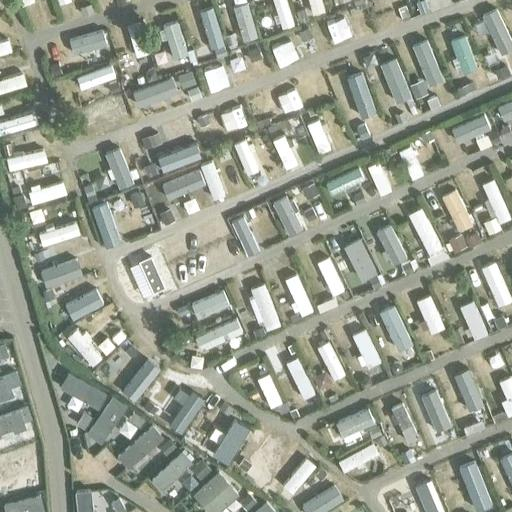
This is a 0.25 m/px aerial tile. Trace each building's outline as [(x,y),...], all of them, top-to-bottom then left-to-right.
[(256,36),(245,0),(234,0),(232,1),(234,7),(231,8),(233,17),(236,16),(243,39),(256,36)] [(294,23),(286,0),(273,0),(278,14),(274,15),(276,22),(280,21),(282,27),(294,23)] [(223,44),(212,7),(201,10),(212,48),(223,44)] [(187,53),(177,20),(163,24),(173,57),(187,53)] [(127,25),(137,56),(149,52),(140,21),(127,25)] [(70,39),(74,53),(106,44),(102,30),(70,39)] [(0,40),(0,53),(12,50),(8,38),(0,40)] [(202,68),(209,94),(220,91),(213,65),(202,68)] [(111,66),(73,78),(76,89),(97,82),(99,88),(108,85),(106,79),(114,77),(111,66)] [(0,79),(0,91),(26,84),(23,72),(0,79)] [(376,93),(389,121),(400,116),(387,87),(376,93)] [(123,97),(90,109),(94,120),(127,108),(123,97)] [(341,107),(355,136),(366,130),(358,115),(363,113),(358,104),(354,106),(352,102),(341,107)] [(0,133),(38,122),(35,110),(0,121),(0,133)] [(307,123),(319,152),(330,147),(324,132),(329,129),(326,122),(321,124),(319,118),(307,123)] [(273,139),(287,168),(298,162),(284,134),(273,139)] [(234,143),(247,173),(258,169),(251,151),(254,149),(251,142),(247,143),(245,138),(234,143)] [(399,150),(412,179),(423,173),(410,145),(399,150)] [(6,158),(9,169),(46,160),(44,148),(24,153),(23,149),(13,152),(14,156),(6,158)] [(120,185),(109,155),(99,159),(105,176),(100,178),(103,185),(107,183),(110,189),(120,185)] [(201,164),(213,198),(224,194),(212,160),(201,164)] [(368,165),(380,194),(391,190),(384,174),(388,172),(385,164),(381,165),(379,161),(368,165)] [(177,210),(190,205),(178,170),(165,174),(177,210)] [(499,221),(510,217),(493,178),(482,183),(488,198),(484,200),(491,216),(496,213),(499,221)] [(28,191),(32,203),(66,192),(62,181),(40,188),(39,184),(31,186),(32,190),(28,191)] [(133,195),(144,222),(155,217),(144,191),(133,195)] [(94,210),(106,241),(117,237),(106,206),(94,210)] [(408,213),(429,252),(441,246),(421,206),(408,213)] [(239,220),(253,247),(264,241),(250,215),(239,220)] [(39,233),(43,244),(80,233),(76,221),(54,228),(53,224),(46,226),(47,230),(39,233)] [(388,243),(403,273),(414,268),(398,237),(388,243)] [(146,266),(161,299),(221,271),(205,238),(146,266)] [(358,258),(372,288),(383,284),(369,253),(358,258)] [(317,262),(333,294),(344,288),(328,256),(317,262)] [(82,259),(49,272),(53,283),(86,270),(82,259)] [(481,266),(498,304),(511,298),(495,261),(481,266)] [(312,309),(296,273),(285,278),(295,300),(291,302),(295,310),(299,309),(301,314),(312,309)] [(266,328),(280,323),(264,282),(251,287),(259,310),(254,311),(258,321),(263,320),(266,328)] [(191,303),(197,317),(229,303),(223,289),(191,303)] [(430,332),(443,326),(430,294),(416,299),(424,318),(419,321),(423,330),(428,327),(430,332)] [(60,312),(65,322),(97,306),(91,295),(69,307),(66,302),(61,305),(63,310),(60,312)] [(460,305),(472,333),(474,338),(487,332),(472,299),(460,305)] [(386,318),(400,346),(411,341),(397,313),(386,318)] [(194,336),(200,350),(242,331),(236,317),(194,336)] [(368,366),(380,360),(365,327),(352,333),(361,353),(356,356),(360,365),(366,362),(368,366)] [(85,332),(82,334),(77,328),(68,336),(92,365),(101,357),(87,341),(91,338),(85,332)] [(317,346),(334,378),(344,372),(328,340),(317,346)] [(121,370),(125,373),(119,379),(128,387),(153,359),(144,351),(131,366),(127,363),(121,370)] [(286,361),(303,398),(314,392),(297,356),(286,361)] [(0,385),(21,378),(16,364),(0,369),(0,385)] [(454,370),(471,406),(483,400),(466,365),(454,370)] [(90,400),(90,399),(92,396),(95,397),(101,387),(68,369),(62,379),(85,392),(83,396),(88,399),(90,400)] [(258,378),(271,406),(281,401),(268,373),(258,378)] [(511,380),(510,375),(499,380),(506,397),(503,398),(509,413),(511,411),(511,380)] [(150,405),(158,412),(181,388),(172,380),(159,394),(155,391),(150,397),(153,401),(150,405)] [(20,397),(0,403),(0,418),(29,409),(24,394),(19,395),(20,397)] [(100,404),(90,399),(90,400),(88,399),(81,413),(92,419),(100,404)] [(187,425),(197,432),(215,406),(204,399),(187,425)] [(108,406),(89,431),(98,438),(117,413),(108,406)] [(428,420),(392,438),(397,448),(405,444),(407,449),(412,446),(410,442),(433,431),(428,420)] [(220,448),(231,454),(247,428),(237,421),(228,436),(224,433),(219,440),(223,443),(220,448)] [(153,422),(142,431),(151,442),(162,433),(153,422)] [(27,428),(0,437),(0,449),(37,437),(33,425),(27,427),(27,428)] [(141,433),(111,460),(118,468),(148,442),(141,433)] [(250,467),(260,474),(280,447),(269,439),(258,455),(254,453),(250,459),(253,462),(250,467)] [(373,442),(338,460),(344,471),(378,452),(373,442)] [(184,448),(152,477),(162,487),(193,458),(184,448)] [(307,457),(283,484),(292,492),(316,464),(307,457)] [(36,458),(0,471),(0,480),(1,484),(34,472),(33,471),(40,469),(36,458)] [(436,485),(440,498),(476,485),(471,472),(450,480),(449,477),(440,480),(441,483),(436,485)] [(494,484),(506,511),(511,508),(511,494),(505,479),(494,484)] [(213,480),(184,506),(189,511),(195,511),(221,489),(213,480)] [(43,489),(43,487),(32,491),(33,493),(3,505),(6,511),(19,511),(25,510),(25,511),(31,511),(37,510),(36,505),(45,502),(43,489)] [(482,493),(442,509),(443,511),(480,511),(479,509),(487,506),(482,493)]
